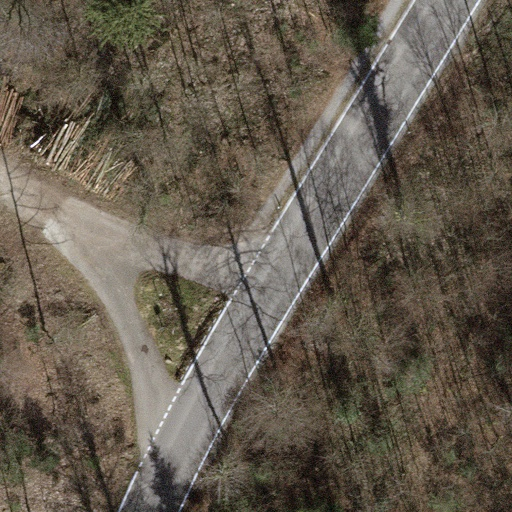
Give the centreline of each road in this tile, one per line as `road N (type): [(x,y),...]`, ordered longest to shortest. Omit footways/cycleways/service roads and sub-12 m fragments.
road 1 (unclassified): [(450,0),(178,438),(151,511)]
road 2 (track): [(91,230),(178,438)]
road 3 (track): [(91,230),(239,264)]
